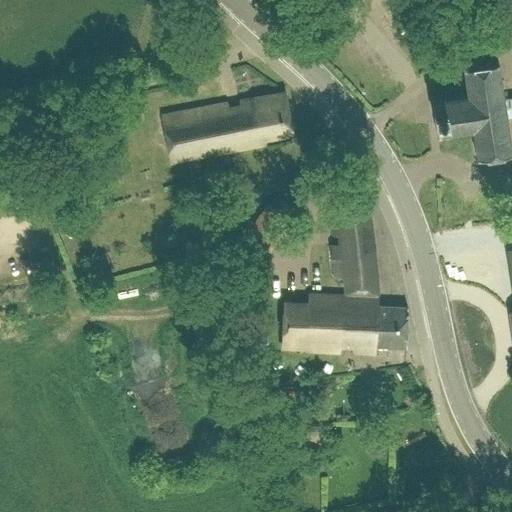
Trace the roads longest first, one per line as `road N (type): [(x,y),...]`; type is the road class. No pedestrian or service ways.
road 1 (secondary): [(511,484),(465,416),(422,251),(395,182),(336,94),(283,46)]
road 2 (unclassified): [(0,119),(283,46)]
